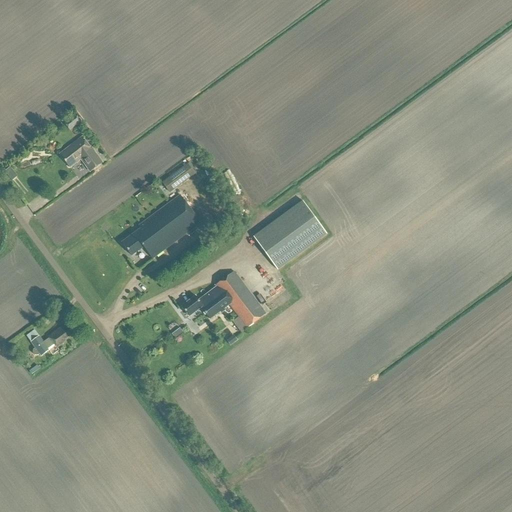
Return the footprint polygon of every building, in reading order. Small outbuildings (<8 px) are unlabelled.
[(76,115),(65,124),(70,130),(81,122),(76,115)] [(93,153),(82,138),(59,155),(70,170),(70,169),(82,161),(91,173),(102,166),(93,153)] [(11,167),(5,171),(12,180),(17,177),(11,167)] [(177,189),(191,179),(183,168),(168,178),(177,189)] [(200,224),(179,197),(139,227),(141,229),(122,244),(132,258),(144,249),(152,261),(200,224)] [(303,202),(254,238),(278,271),(327,235),(303,202)] [(266,315),(234,272),(215,286),(217,288),(230,305),(239,318),(247,329),(266,315)] [(230,305),(217,288),(199,301),(196,297),(182,307),(189,317),(201,308),(203,307),(205,310),(204,311),(210,320),(220,313),(224,309),(230,305)] [(247,329),(239,318),(233,322),(241,334),(247,329)] [(39,355),(41,357),(49,351),(55,346),(57,349),(66,343),(65,341),(74,334),(69,327),(66,329),(64,326),(49,337),(50,339),(44,343),(40,337),(31,344),(35,349),(33,350),(33,353),(35,356),(38,356),(39,355)] [(230,346),(237,341),(234,336),(227,341),(230,346)] [(31,375),(40,369),(38,366),(29,372),(31,375)]
